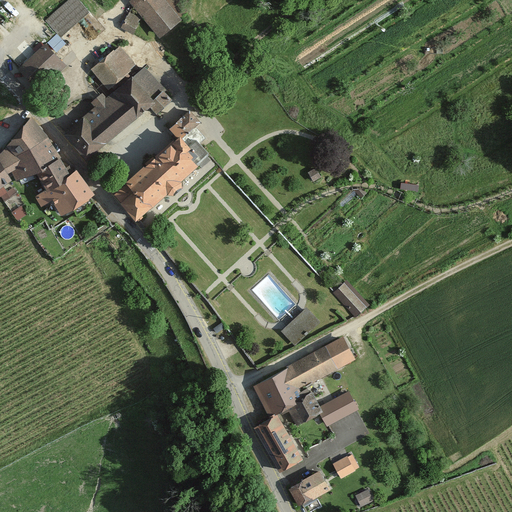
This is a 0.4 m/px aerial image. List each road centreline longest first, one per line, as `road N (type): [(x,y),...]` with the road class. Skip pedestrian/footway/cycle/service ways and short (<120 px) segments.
road 1 (tertiary): [(288,511),(156,256),(0,73)]
road 2 (track): [(511,240),(229,388)]
road 3 (unknown): [(42,117),(75,91),(78,68),(110,34),(135,39),(174,82)]
road 4 (track): [(96,180),(188,102),(217,135)]
